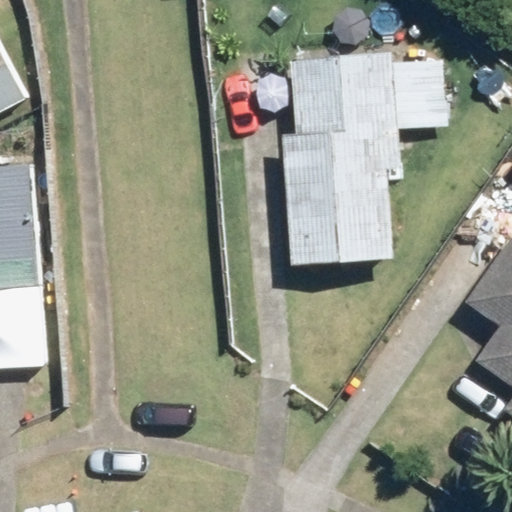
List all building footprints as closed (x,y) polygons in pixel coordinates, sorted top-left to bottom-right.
[(300,265),(401,257),(386,62),(285,69),(300,265)] [(0,116),(24,103),(0,63),(0,116)] [(410,70),(411,127),(456,126),(456,70),(410,70)] [(0,293),(30,291),(21,164),(0,165),(0,293)] [(511,233),(464,301),(502,327),(479,358),(511,382),(511,408),(503,421),(511,427),(511,233)]
